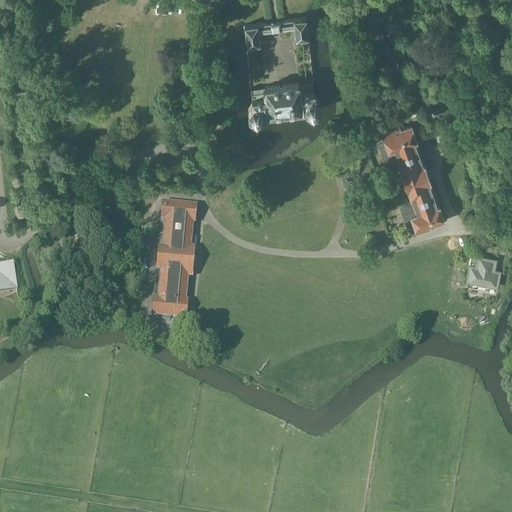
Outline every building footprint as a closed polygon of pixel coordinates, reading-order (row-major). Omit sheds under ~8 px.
[(375,20),(388,14),(384,6),(370,12),(375,20)] [(271,22),(244,25),(247,44),(259,43),(258,31),(273,29),(279,28),(294,27),(295,38),(308,37),(305,17),(279,21),(278,21),(275,21),(272,21),(271,22)] [(315,97),(313,85),(299,87),(298,82),(264,86),(265,91),(251,92),(252,103),(248,107),(249,114),(253,118),(260,118),(264,113),(305,108),(310,112),(316,112),(320,107),(319,100),(315,97)] [(407,229),(414,227),(416,233),(434,226),(434,224),(444,221),(411,124),(403,127),(403,126),(402,125),(399,126),(381,132),(383,138),(376,141),(385,166),(392,163),(397,161),(411,200),(409,201),(405,202),(400,204),(398,204),(407,229)] [(98,204),(124,176),(112,164),(86,192),(98,204)] [(194,223),(196,207),(163,203),(152,315),(185,319),(186,302),(184,302),(187,276),(191,277),(194,248),(190,248),(192,223),(194,223)] [(492,261),(480,259),(478,258),(479,253),(471,252),(469,265),(471,266),(468,280),(495,286),(498,273),(492,272),(493,268),(491,267),(492,261)] [(13,261),(0,262),(0,290),(17,288),(13,261)]
